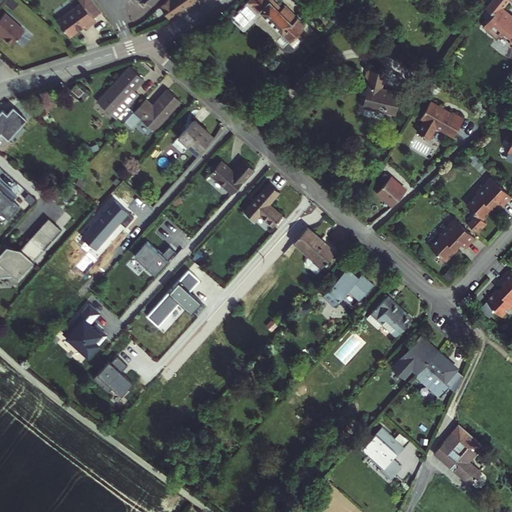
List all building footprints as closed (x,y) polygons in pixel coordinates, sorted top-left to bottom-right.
[(82,0),(86,6),(60,22),(71,39),(87,30),(88,32),(98,25),(96,22),(105,17),(94,0),(82,0)] [(169,0),(165,4),(175,14),(190,0),(169,0)] [(254,0),(237,17),(248,28),(260,16),(263,13),(261,12),(274,0),(254,0)] [(306,21),(289,5),(284,4),(280,0),(274,0),(261,12),(263,13),(267,9),(287,30),(283,34),(286,37),(281,42),(284,46),(286,43),(294,50),(295,49),(307,38),(302,33),(306,28),(303,24),(306,21)] [(488,0),(487,2),(495,8),(485,21),(489,24),(488,25),(498,33),(502,27),(511,35),(511,10),(504,4),(506,0),(488,0)] [(292,5),(289,5),(306,21),(307,20),(292,5)] [(267,9),(263,13),(283,34),(287,30),(267,9)] [(263,13),(260,16),(280,37),(283,34),(263,13)] [(21,34),(1,16),(0,17),(0,40),(9,48),(21,34)] [(278,39),(281,42),(286,37),(283,34),(280,37),(278,39)] [(307,39),(307,38),(295,49),(298,49),(307,39)] [(133,65),(102,100),(120,117),(137,98),(132,94),(137,88),(147,78),(133,65)] [(406,87),(387,83),(390,68),(376,65),(368,100),(402,107),(406,87)] [(83,90),(77,85),(72,90),(78,95),(83,90)] [(155,104),(148,97),(135,111),(156,129),(183,99),(170,87),(155,104)] [(142,93),(137,88),(132,94),(137,98),(142,93)] [(467,118),(456,111),(454,113),(434,101),(424,118),(427,120),(420,131),(432,138),(439,127),(456,137),(467,118)] [(0,137),(5,132),(9,136),(26,116),(14,105),(8,111),(3,107),(0,110),(0,137)] [(200,151),(214,135),(194,117),(201,110),(198,107),(183,123),(188,128),(182,135),(200,151)] [(223,158),(212,170),(233,190),(255,166),(245,158),(235,168),(223,158)] [(485,179),(486,180),(470,198),(486,213),(498,200),(496,198),(500,193),(506,199),(511,192),(511,186),(493,169),(485,179)] [(379,190),(394,204),(407,189),(392,175),(379,190)] [(18,194),(1,179),(0,179),(0,208),(1,208),(10,216),(21,204),(14,198),(18,194)] [(271,180),(244,209),(255,218),(261,212),(274,224),(284,213),(270,201),(281,189),(271,180)] [(53,188),(48,193),(55,200),(60,194),(53,188)] [(457,210),(448,220),(450,221),(434,238),(450,253),(462,241),(459,239),(464,234),(469,239),(478,230),(457,210)] [(41,228),(54,240),(64,229),(51,217),(41,228)] [(308,224),(295,239),(309,252),(306,256),(306,260),(316,269),(338,245),(324,233),(321,236),(308,224)] [(46,249),(54,240),(41,228),(33,237),(46,249)] [(19,279),(46,249),(33,237),(22,250),(15,250),(9,245),(0,253),(0,275),(16,276),(19,279)] [(147,244),(134,258),(155,277),(176,254),(169,248),(162,257),(147,244)] [(357,255),(350,249),(323,278),(331,286),(335,283),(345,292),(349,288),(359,297),(374,281),(357,266),(355,269),(349,264),(357,255)] [(508,280),(504,284),(503,282),(490,295),(506,310),(511,304),(511,265),(503,275),(508,280)] [(200,279),(188,270),(148,316),(158,325),(179,302),(191,311),(200,300),(190,291),(200,279)] [(388,292),(386,294),(411,316),(413,314),(388,292)] [(384,321),(397,332),(411,316),(386,294),(368,316),(380,326),(382,323),(384,321)] [(101,313),(88,304),(63,334),(87,355),(105,333),(92,322),(101,313)] [(395,335),(397,332),(384,321),(382,323),(395,335)] [(417,372),(437,350),(420,335),(393,366),(404,376),(412,368),(417,372)] [(453,390),(461,371),(437,350),(417,372),(415,374),(438,395),(448,385),(453,390)] [(132,380),(108,359),(97,373),(120,393),(132,380)] [(480,441),(451,417),(442,427),(448,432),(446,434),(468,455),(473,449),(475,447),(480,441)] [(404,443),(382,423),(363,444),(370,450),(384,463),(382,465),(392,474),(402,463),(392,454),(392,453),(391,452),(395,448),(397,451),(404,443)] [(468,455),(446,434),(432,450),(467,481),(478,469),(465,458),(468,455)] [(370,450),(368,452),(382,465),(384,463),(370,450)]
